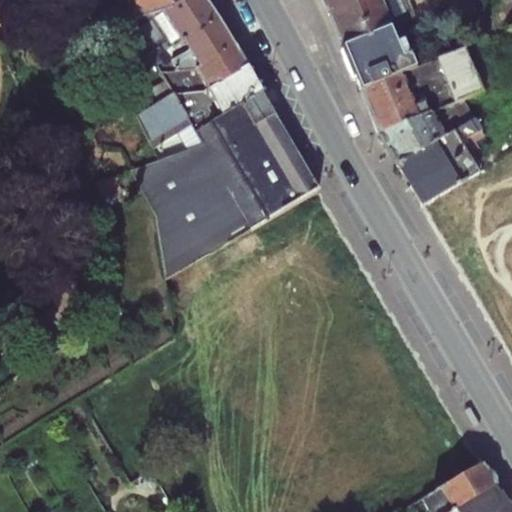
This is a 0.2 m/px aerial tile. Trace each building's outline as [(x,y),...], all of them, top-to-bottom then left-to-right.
[(133,32),(185,0),(118,0),(116,1),(133,32)] [(152,63),(218,21),(202,0),(185,0),(133,32),(152,63)] [(321,0),(327,13),(362,0),(321,0)] [(362,0),(327,13),(341,48),(388,29),(414,18),(407,0),(362,0)] [(169,89),(233,48),(218,21),(152,63),(164,81),(169,89)] [(388,29),(341,48),(360,92),(399,75),(413,70),(408,56),(402,41),(395,45),(391,35),(388,29)] [(172,94),(180,109),(246,70),(233,48),(169,89),(172,94)] [(453,107),(462,103),(480,96),(462,52),(436,62),(435,63),(453,107)] [(239,107),(260,94),(246,70),(180,109),(190,126),(194,133),(228,113),(239,107)] [(399,75),(360,92),(378,136),(430,116),(423,104),(413,108),(399,75)] [(157,103),(172,94),(169,89),(164,81),(149,90),(156,104),(157,103)] [(201,146),(178,154),(156,162),(129,172),(154,218),(164,280),(250,230),(317,190),(312,181),(307,184),(271,123),(276,120),(260,94),(239,107),(228,113),(194,133),(201,146)] [(201,146),(194,133),(190,126),(180,109),(172,94),(157,103),(156,104),(135,117),(150,150),(161,144),(163,145),(167,145),(171,144),(173,143),(178,154),(201,146)] [(443,139),(472,121),(462,103),(453,107),(430,116),(443,139)] [(430,116),(378,136),(396,166),(443,139),(430,116)] [(472,121),(443,139),(396,166),(421,208),(481,172),(471,155),(478,150),(473,142),(482,137),(472,121)] [(100,200),(120,192),(115,177),(95,183),(100,200)] [(473,429),(479,426),(469,408),(463,412),(473,429)] [(29,447),(55,431),(47,417),(21,433),(29,447)] [(29,447),(21,433),(8,441),(23,466),(36,459),(29,447)] [(428,511),(452,511),(493,488),(480,466),(421,500),(428,511)] [(505,511),(506,510),(493,488),(452,511),(505,511)]
